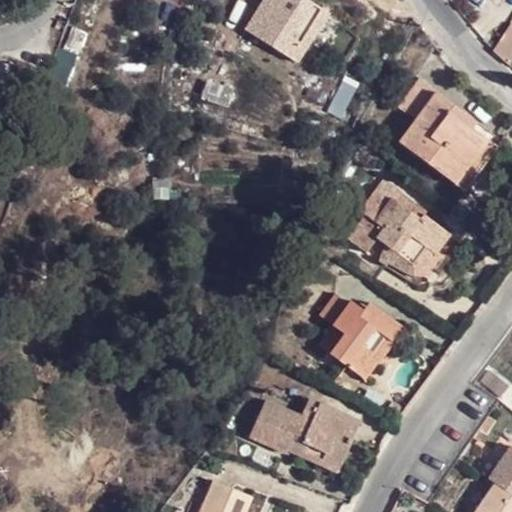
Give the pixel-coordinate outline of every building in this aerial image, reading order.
[(329,13),(310,0),(302,0),(283,27),(307,45),(329,13)] [(501,61),(511,70),(511,68),(511,38),(506,34),(493,52),(496,55),(501,61)] [(455,174),(490,133),(469,118),(478,108),(427,66),(402,95),(420,109),(401,131),(455,174)] [(360,81),(348,76),(330,105),(342,112),(360,81)] [(504,143),(490,133),(455,174),(469,186),(504,143)] [(355,236),(376,254),(387,238),(410,257),(399,273),(420,291),(462,241),(432,216),(428,223),(411,207),(416,200),(391,179),(366,210),(371,217),(355,236)] [(387,238),(376,254),(399,273),(410,257),(387,238)] [(355,320),(360,311),(347,301),(315,344),(353,375),(367,358),(381,338),(363,325),(355,320)] [(370,317),(360,311),(355,320),(363,325),(370,317)] [(375,364),(367,358),(353,375),(361,382),(375,364)] [(511,384),(511,378),(495,365),(483,381),(503,397),(511,384)] [(300,457),(301,453),(305,442),(352,464),(370,420),(327,401),(321,419),(277,398),(258,439),(300,457)] [(305,442),(301,453),(347,475),(352,464),(305,442)] [(511,511),(511,454),(492,485),(496,487),(479,511),(511,511)] [(252,511),(260,496),(222,480),(207,511),(252,511)]
